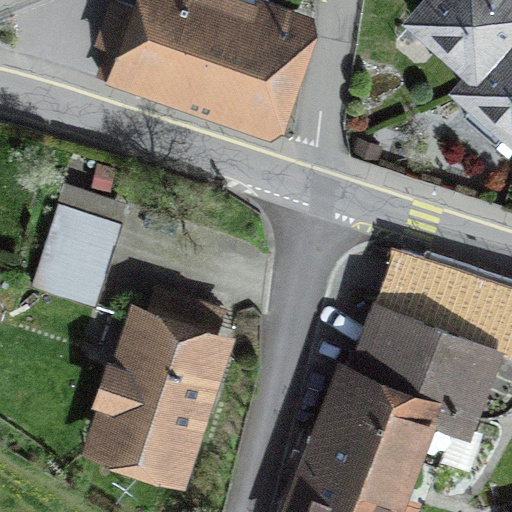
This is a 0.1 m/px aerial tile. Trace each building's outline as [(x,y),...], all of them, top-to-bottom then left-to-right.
[(231,0),(147,0),(118,84),(287,144),(327,34),(231,0)] [(394,0),(477,68),(511,25),(511,1),(510,0),(394,0)] [(511,25),(477,68),(458,90),(511,134),(511,25)] [(117,215),(53,196),(27,283),(91,302),(117,215)] [(511,307),(396,263),(354,372),(342,368),(286,511),(419,511),(447,439),(473,449),(503,370),(511,373),(511,307)] [(241,343),(139,310),(89,464),(192,497),(241,343)]
